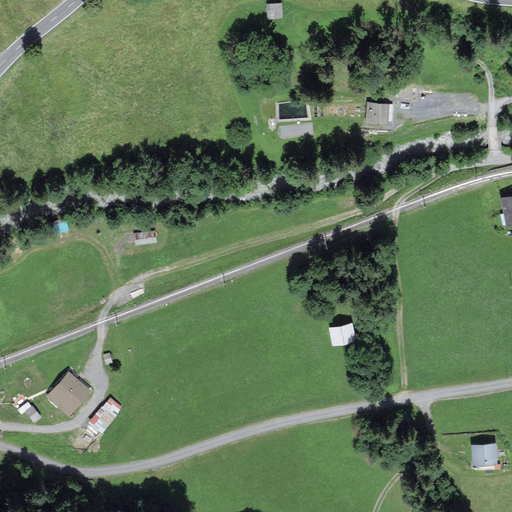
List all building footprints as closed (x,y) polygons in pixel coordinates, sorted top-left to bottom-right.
[(281,3),(268,3),(269,17),(282,16),(281,3)] [(397,95),(417,97),(418,87),(398,85),(397,95)] [(388,103),(368,101),(367,119),(387,121),(388,103)] [(511,194),(502,197),(508,224),(511,222),(511,194)] [(136,243),(156,241),(155,230),(135,233),(136,243)] [(355,339),(352,321),(330,325),(333,343),(355,339)] [(69,371),(48,395),(68,413),(89,390),(69,371)] [(102,430),(124,405),(110,394),(89,419),(102,430)] [(495,441),(472,443),(474,463),(497,461),(495,441)]
